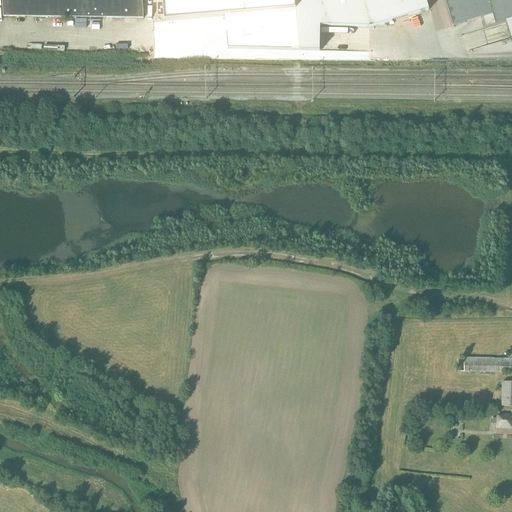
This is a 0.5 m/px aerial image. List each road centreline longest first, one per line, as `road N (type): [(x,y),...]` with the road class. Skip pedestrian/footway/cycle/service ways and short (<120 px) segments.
road 1 (track): [(0,153),(498,163),(508,170),(504,300)]
road 2 (track): [(0,284),(269,254),(411,290),(511,304)]
road 3 (track): [(207,511),(198,485),(0,414)]
road 4 (track): [(115,511),(0,465)]
